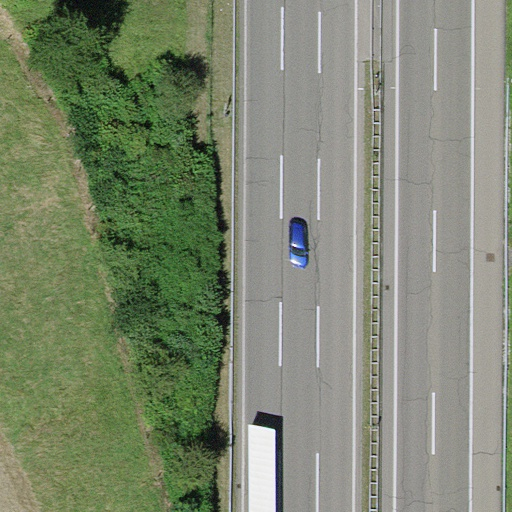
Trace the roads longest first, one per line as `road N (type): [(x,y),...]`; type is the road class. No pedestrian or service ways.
road 1 (motorway): [(308,0),(305,511)]
road 2 (motorway): [(435,511),(436,0)]
